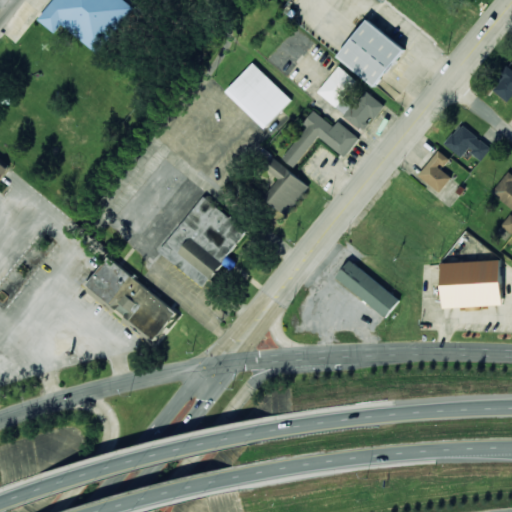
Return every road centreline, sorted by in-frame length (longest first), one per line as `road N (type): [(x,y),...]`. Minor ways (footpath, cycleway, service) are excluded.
road 1 (secondary): [(103,511),(511,7)]
road 2 (secondary): [(511,352),(353,353),(222,366),(0,421)]
road 3 (motorway): [(272,430),(103,468),(0,503)]
road 4 (motorway): [(239,477),(464,446),(511,447)]
road 5 (residential): [(353,353),(260,383),(158,511)]
road 6 (motorway): [(511,405),(435,406),(272,430)]
road 7 (residential): [(53,511),(106,446),(109,416),(83,396)]
road 8 (motorway): [(113,511),(239,477)]
